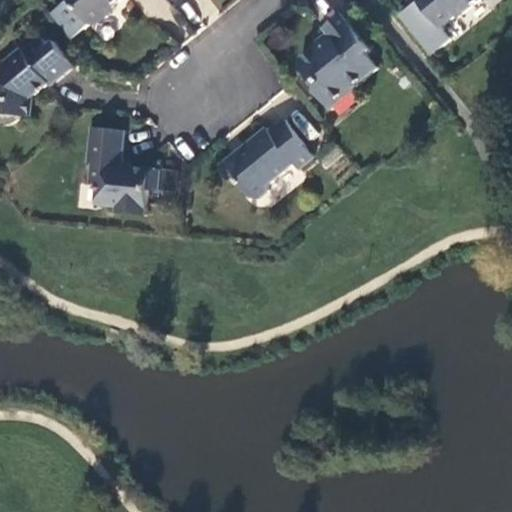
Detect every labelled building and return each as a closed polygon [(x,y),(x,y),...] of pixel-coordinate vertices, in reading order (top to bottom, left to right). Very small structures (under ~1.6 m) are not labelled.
[(122,0),(68,0),(91,27),(98,27),(107,20),(107,13),(122,0)] [(415,0),(441,30),(455,19),(456,21),(484,0),(415,0)] [(370,54),(342,17),(325,30),(332,40),(320,49),(313,50),(302,60),(300,68),(320,93),(318,97),(333,113),(357,93),(355,91),(378,72),(367,57),(370,54)] [(73,69),(54,43),(48,47),(42,40),(23,54),(21,52),(4,66),(7,71),(0,76),(0,126),(4,128),(11,127),(17,124),(22,119),(28,119),(31,101),(50,86),(52,88),(73,69)] [(287,118),(301,142),(315,134),(301,111),(287,118)] [(313,160),(286,123),(272,133),(270,130),(246,149),(248,152),(237,161),(234,158),(221,168),(233,184),(239,184),(254,199),(260,200),(269,194),(270,186),(294,168),(299,172),(313,160)] [(161,172),(120,167),(121,159),(123,160),(125,134),(90,130),(88,164),(90,164),(89,186),(99,187),(98,205),(117,208),(117,215),(146,218),(149,192),(159,193),(161,172)]
